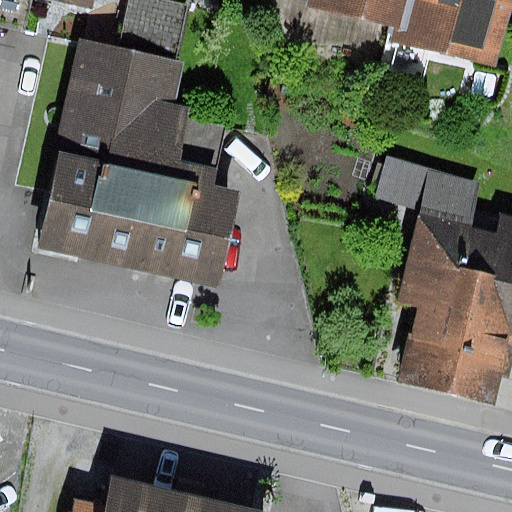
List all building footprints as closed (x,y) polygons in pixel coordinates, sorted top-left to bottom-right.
[(190,7),(159,0),(129,0),(119,46),(80,38),(54,155),(148,176),(128,266),(222,287),(242,197),(214,191),(228,129),(190,121),(192,110),(176,107),(186,63),(178,61),(190,7)] [(312,0),(310,8),(396,29),(409,32),(417,0),(312,0)] [(511,0),(417,0),(409,32),(396,29),(392,44),(500,70),(511,17),(511,0)] [(476,73),(472,93),(496,99),(501,79),(476,73)] [(128,266),(148,176),(54,155),(35,245),(128,266)] [(486,183),(389,159),(379,199),(423,210),(400,302),(419,306),(399,384),(495,407),(511,340),(511,334),(493,330),(506,273),(487,269),(496,233),(474,228),(486,183)] [(511,209),(502,207),(496,233),(487,269),(506,273),(493,330),(511,334),(511,209)] [(254,511),(114,475),(105,510),(84,505),(82,511),(254,511)]
